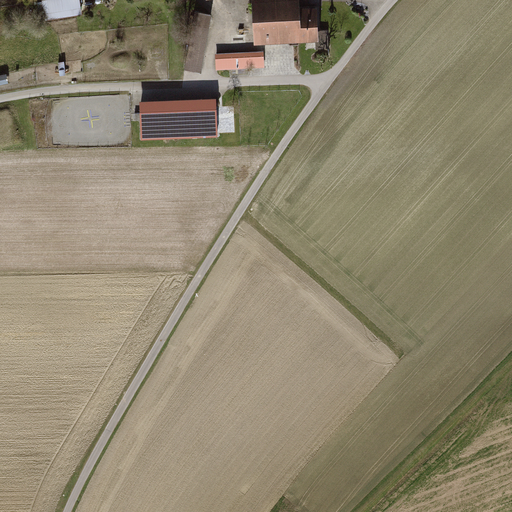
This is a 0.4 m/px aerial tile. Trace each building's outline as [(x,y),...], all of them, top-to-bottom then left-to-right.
[(81,0),(45,0),(44,0),(47,21),(84,15),(81,0)] [(301,0),(257,0),(261,43),(322,39),(320,7),(302,9),(301,0)] [(216,15),(198,12),(187,70),(205,73),(216,15)] [(265,52),(218,54),(219,68),(265,66),(265,52)] [(9,74),(0,76),(0,85),(10,84),(9,74)] [(220,99),(144,103),(146,139),(222,135),(220,99)]
